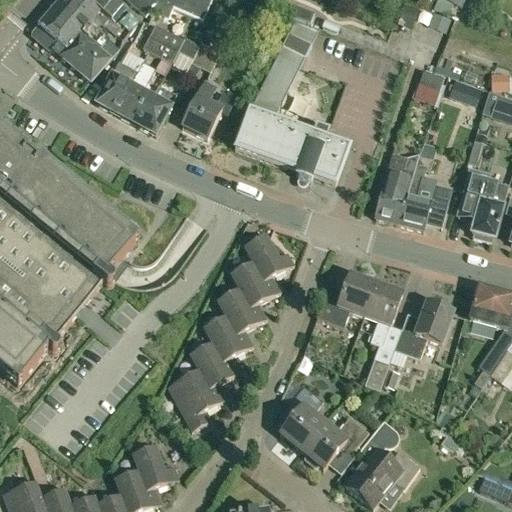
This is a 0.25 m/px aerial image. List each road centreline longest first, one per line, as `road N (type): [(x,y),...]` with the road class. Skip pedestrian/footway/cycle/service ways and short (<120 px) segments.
road 1 (residential): [(329,232),(213,193),(100,138),(0,66)]
road 2 (residential): [(249,452),(329,232)]
road 3 (residential): [(511,282),(329,232)]
